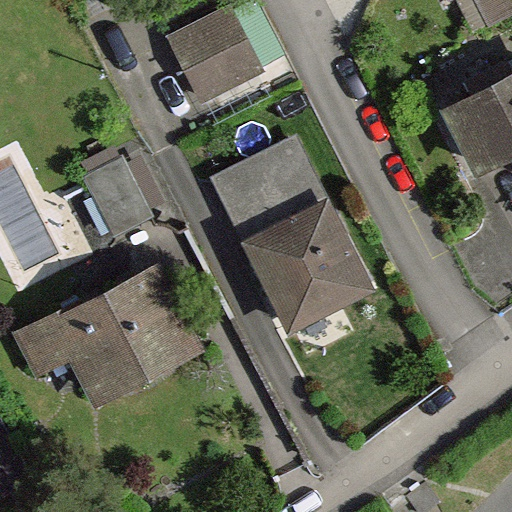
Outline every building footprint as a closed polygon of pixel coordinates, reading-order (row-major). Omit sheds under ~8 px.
[(230,0),(219,0),(162,29),(210,121),(276,88),(230,0)] [(511,60),(444,98),(484,171),(511,155),(511,60)] [(288,129),(208,174),(290,318),(369,273),(288,129)] [(90,173),(126,222),(167,192),(132,143),(90,173)] [(168,250),(6,330),(29,375),(67,357),(87,398),(211,337),(168,250)]
